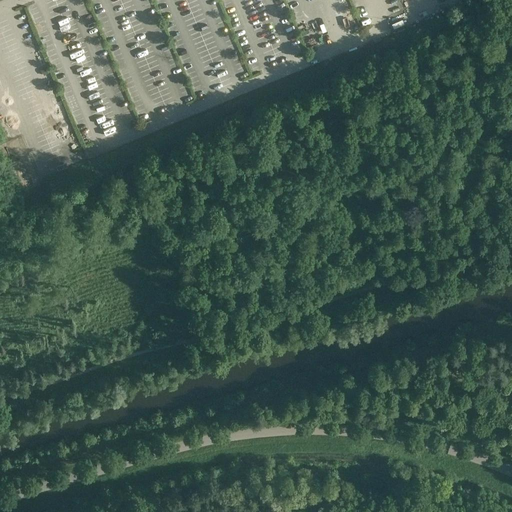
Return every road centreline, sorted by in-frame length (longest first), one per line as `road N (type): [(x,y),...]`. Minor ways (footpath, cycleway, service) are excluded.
road 1 (unknown): [(511,245),(203,351),(0,389)]
road 2 (unclassified): [(511,473),(430,445),(326,430),(187,446),(0,502)]
